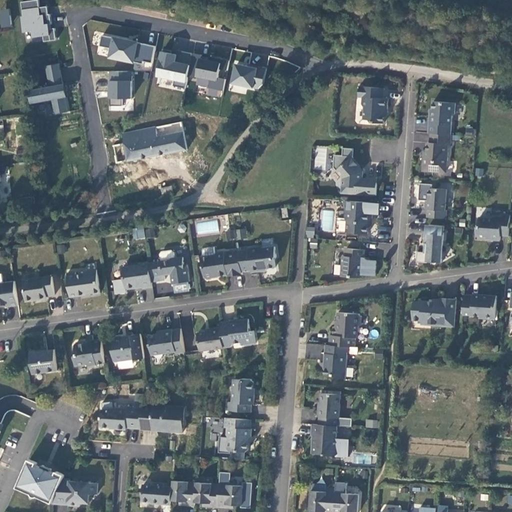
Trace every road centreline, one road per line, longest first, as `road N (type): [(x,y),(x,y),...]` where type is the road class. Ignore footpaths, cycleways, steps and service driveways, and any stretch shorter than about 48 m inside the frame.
road 1 (residential): [(107,218),(73,27),(81,13),(287,53),(320,69)]
road 2 (residential): [(293,291),(0,330)]
road 3 (residential): [(320,69),(250,125),(199,193),(107,218)]
road 4 (residential): [(293,291),(278,511)]
road 5 (residential): [(398,282),(412,85)]
road 6 (residential): [(511,87),(369,65),(320,69)]
